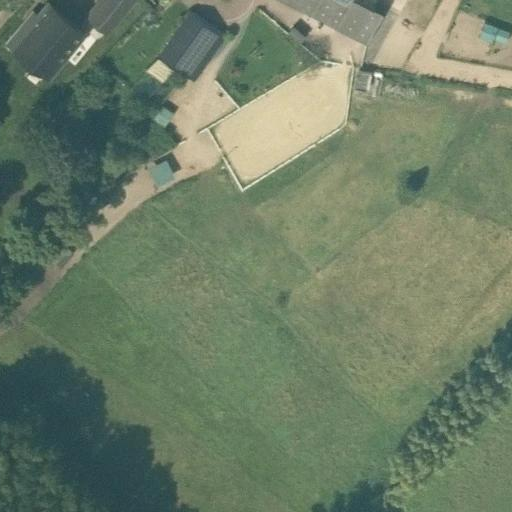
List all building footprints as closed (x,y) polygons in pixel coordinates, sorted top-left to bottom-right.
[(92,0),(80,15),(103,34),(125,9),(131,0),(92,0)] [(131,0),(125,9),(133,16),(143,5),(137,0),(131,0)] [(346,3),(339,0),(289,0),(366,40),(370,32),(382,10),(372,6),(368,15),(346,3)] [(375,0),(348,0),(346,3),(368,15),(372,6),(375,0)] [(85,31),(48,1),(29,24),(28,25),(65,56),(85,31)] [(225,34),(192,9),(159,54),(192,79),(225,34)] [(380,15),(366,49),(378,54),(392,20),(380,15)] [(65,56),(28,25),(29,24),(24,20),(8,40),(49,74),(65,56)] [(480,35),(506,42),(510,27),(484,20),(480,35)] [(158,183),(176,174),(167,156),(149,165),(158,183)] [(62,262),(72,245),(60,239),(51,255),(62,262)]
